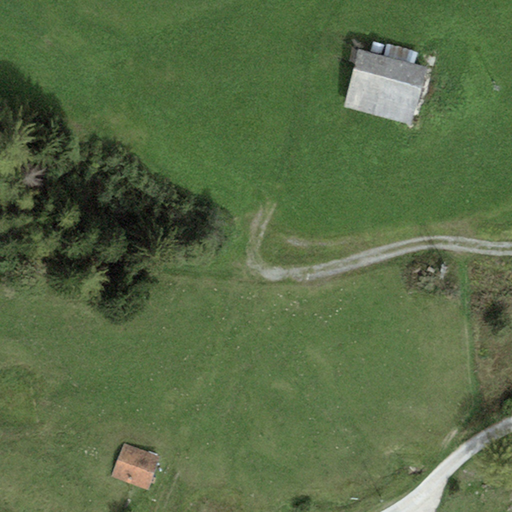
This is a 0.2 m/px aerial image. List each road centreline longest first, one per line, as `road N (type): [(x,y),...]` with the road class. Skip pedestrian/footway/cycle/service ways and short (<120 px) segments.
road 1 (track): [(162,511),(216,383),(244,268),(289,167),(307,41),(341,0)]
road 2 (track): [(511,248),(422,243),(295,276),(0,241)]
road 3 (track): [(459,245),(472,382),(471,405),(446,448),(453,466)]
road 4 (track): [(390,511),(484,436),(511,426)]
